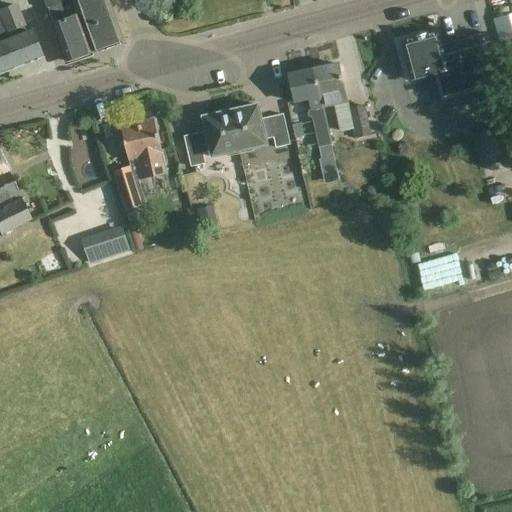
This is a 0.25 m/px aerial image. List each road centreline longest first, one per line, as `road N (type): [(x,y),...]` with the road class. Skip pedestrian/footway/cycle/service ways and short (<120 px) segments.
road 1 (tertiary): [(157,67),(397,0)]
road 2 (tertiary): [(0,110),(157,67)]
